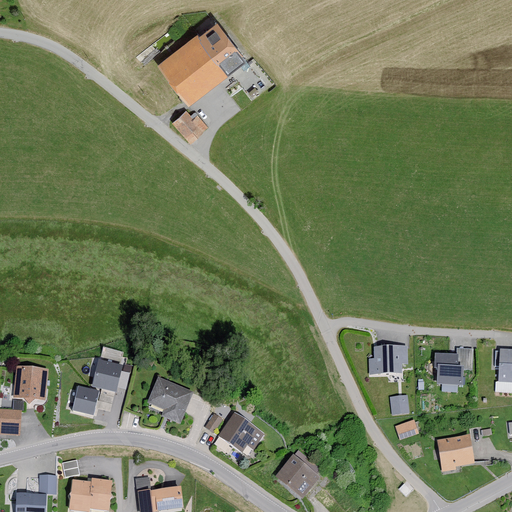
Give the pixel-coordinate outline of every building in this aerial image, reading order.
[(246,59),(216,21),(198,35),(196,33),(156,65),(187,105),(246,59)] [(192,119),(184,111),(171,124),(190,143),(206,127),(195,115),(192,119)] [(406,366),(406,349),(373,349),(373,361),(367,361),(368,377),(401,376),(401,366),(406,366)] [(472,351),(455,350),(455,357),(434,356),(433,370),(437,370),(436,388),(462,389),(463,373),(471,373),(472,351)] [(498,384),(511,384),(511,352),(499,352),(498,384)] [(47,371),(15,369),(12,400),(44,403),(47,371)] [(119,379),(96,373),(92,388),(79,385),(72,411),(95,417),(97,409),(110,413),(119,379)] [(179,427),(193,394),(157,380),(147,405),(163,412),(160,419),(179,427)] [(409,394),(391,395),(391,413),(409,413),(409,394)] [(19,412),(0,411),(0,436),(18,437),(19,412)] [(252,451),(263,435),(234,415),(218,438),(240,454),(245,447),(252,451)] [(212,435),(221,421),(213,416),(205,430),(212,435)] [(417,436),(413,423),(394,430),(399,443),(417,436)] [(473,467),(468,438),(435,443),(440,475),(455,473),(454,470),(473,467)] [(319,471),(297,452),(275,478),(300,500),(318,479),(315,476),(319,471)] [(77,476),(75,463),(61,465),(64,479),(77,476)] [(54,478),(38,477),(37,495),(53,495),(54,478)] [(160,511),(181,510),(179,490),(149,492),(148,479),(135,480),(137,511),(160,511)] [(100,511),(107,511),(111,483),(90,481),(90,484),(72,482),(68,511),(90,511),(100,511)] [(43,511),(44,497),(15,495),(14,511),(43,511)]
